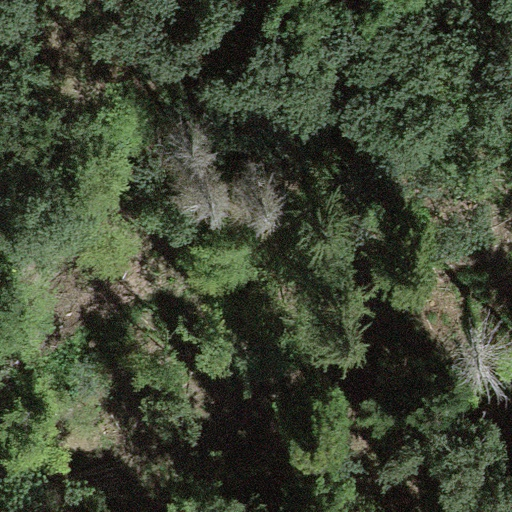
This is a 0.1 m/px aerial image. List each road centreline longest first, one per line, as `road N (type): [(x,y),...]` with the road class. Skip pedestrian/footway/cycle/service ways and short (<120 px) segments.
road 1 (track): [(0,263),(21,251),(55,306),(0,335)]
road 2 (track): [(47,511),(0,396)]
